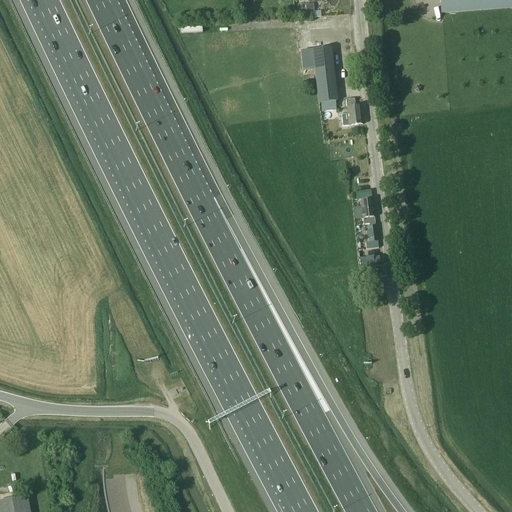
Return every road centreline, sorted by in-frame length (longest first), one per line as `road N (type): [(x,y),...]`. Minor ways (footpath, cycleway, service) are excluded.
road 1 (motorway): [(42,0),(299,511)]
road 2 (unclassified): [(477,511),(410,411),(359,0)]
road 3 (motorway): [(402,511),(199,201)]
road 4 (motorway): [(363,511),(199,201)]
road 5 (unclassified): [(230,511),(174,418),(60,410),(0,396)]
road 6 (motorway): [(199,201),(101,0)]
